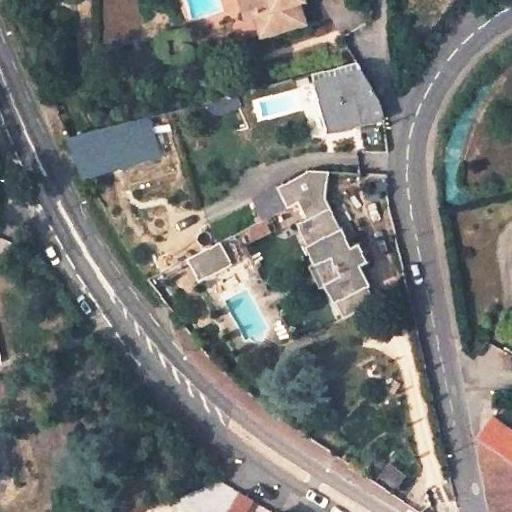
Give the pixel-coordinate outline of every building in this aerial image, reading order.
[(245,0),(248,10),(257,8),(263,29),(307,16),(302,0),(245,0)] [(311,75),(327,134),(386,118),(385,106),(360,61),(311,75)] [(147,119),(96,133),(68,141),(86,178),(158,157),(147,119)] [(307,223),(333,211),(329,201),(331,178),(315,178),(282,193),(292,214),(301,210),(307,223)] [(292,214),(282,193),(257,205),(267,226),(292,214)] [(342,230),(333,211),(307,223),(302,225),(311,242),(308,243),(318,264),(315,266),(325,289),(330,287),(338,305),(342,305),(348,320),(378,307),(369,288),(374,285),(366,270),(373,266),(362,244),(356,248),(347,227),(342,230)] [(248,268),(235,242),(193,263),(206,289),(248,268)] [(511,511),(511,430),(495,419),(481,437),(479,443),(494,511),(511,511)] [(240,493),(227,511),(246,511),(253,502),(240,493)]
